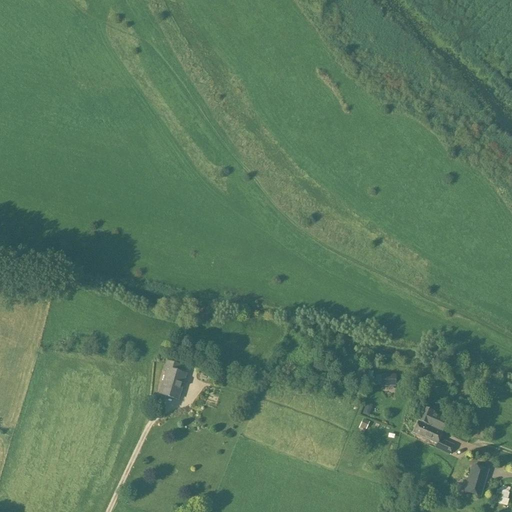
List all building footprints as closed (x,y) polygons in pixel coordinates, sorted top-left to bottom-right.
[(162,372),(166,373),(160,394),(178,399),(186,373),(180,371),(181,366),(165,361),(162,372)] [(396,388),(396,375),(381,374),(380,387),(396,388)] [(453,402),(453,403),(450,410),(467,418),(468,415),(471,409),(453,402)] [(443,431),(448,419),(433,413),(434,411),(424,407),(418,420),(443,431)] [(366,429),(370,422),(363,419),(358,429),(362,430),(363,428),(366,429)] [(450,454),(454,445),(440,438),(442,432),(418,422),(413,432),(437,443),(435,447),(450,454)] [(480,496),(488,470),(473,465),(465,491),(480,496)] [(506,505),(511,487),(501,485),(498,492),(500,493),(497,502),(506,505)]
